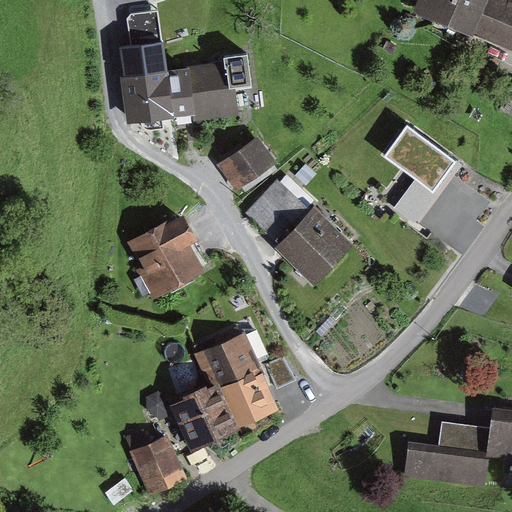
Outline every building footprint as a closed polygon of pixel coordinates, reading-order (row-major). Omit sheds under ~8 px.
[(511,6),(501,2),(502,0),(425,0),(421,10),(511,47),(511,6)] [(125,45),(128,73),(162,68),(173,67),(170,40),(125,45)] [(254,85),(249,49),(228,52),(229,59),(173,67),(162,68),(168,109),(195,105),(197,118),(239,112),(236,88),(254,85)] [(128,115),(168,109),(162,68),(128,73),(123,73),(128,115)] [(511,92),(501,114),(511,119),(511,92)] [(409,122),(384,156),(411,174),(437,193),(460,159),(409,122)] [(260,138),(222,160),(238,187),(276,164),(260,138)] [(411,174),(391,202),(417,220),(437,193),(411,174)] [(320,214),(281,180),(248,217),(266,234),(283,215),(303,233),(320,214)] [(192,213),(133,242),(158,293),(205,270),(192,243),(204,237),(192,213)] [(303,233),(287,252),(323,283),(356,244),(320,214),(303,233)] [(228,381),(241,422),(282,408),(267,363),(278,359),(267,327),(254,322),(227,331),(231,341),(210,348),(222,383),(228,381)] [(226,382),(175,399),(182,420),(186,419),(197,451),(243,436),(226,382)] [(408,440),(403,478),(486,487),(489,458),(511,460),(511,410),(493,408),(491,427),(445,423),(443,444),(408,440)] [(170,433),(136,447),(154,491),(188,477),(170,433)]
